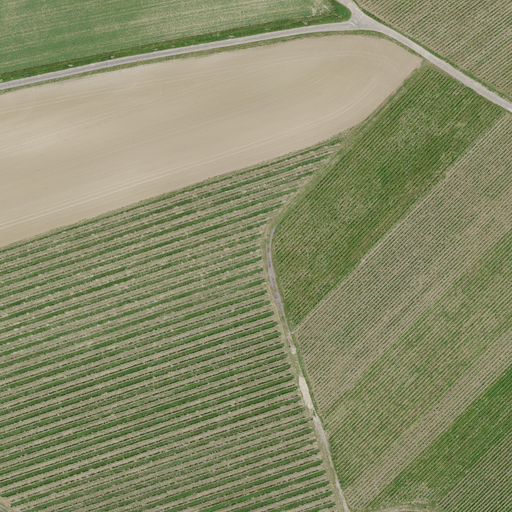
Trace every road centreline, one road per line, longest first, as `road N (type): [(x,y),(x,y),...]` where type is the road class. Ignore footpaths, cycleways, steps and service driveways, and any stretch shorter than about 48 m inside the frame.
road 1 (track): [(511,107),(372,21),(0,87)]
road 2 (track): [(345,511),(266,249),(279,216),(433,58)]
